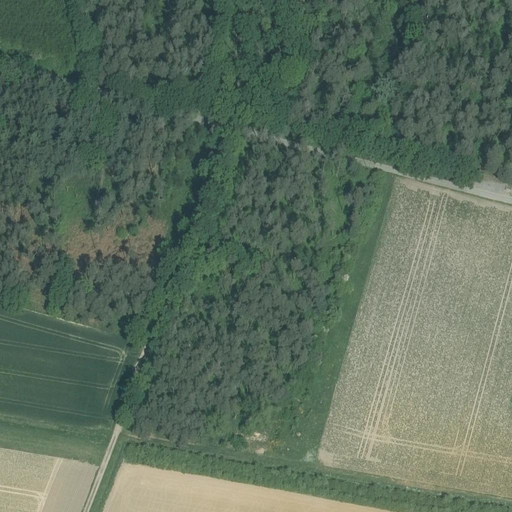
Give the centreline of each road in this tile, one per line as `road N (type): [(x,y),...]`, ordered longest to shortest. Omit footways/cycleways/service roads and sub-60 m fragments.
road 1 (unclassified): [(0,57),(511,202)]
road 2 (track): [(88,511),(232,121)]
